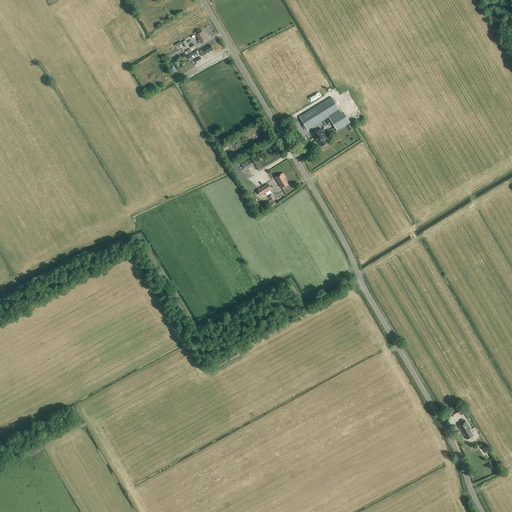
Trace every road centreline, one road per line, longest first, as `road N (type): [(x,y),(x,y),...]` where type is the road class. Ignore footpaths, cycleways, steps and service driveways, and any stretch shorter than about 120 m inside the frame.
road 1 (unclassified): [(482,511),(348,249),(202,0)]
road 2 (track): [(359,276),(475,204)]
